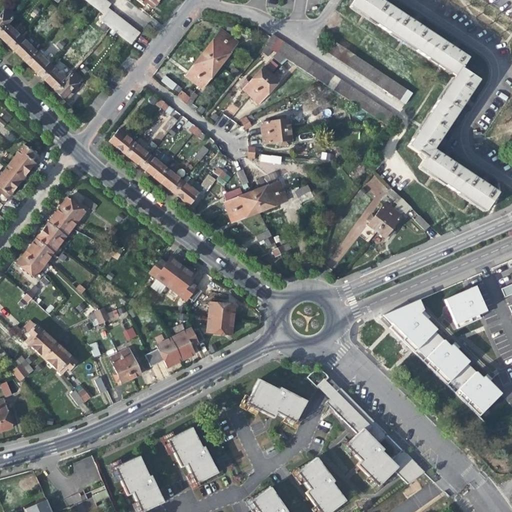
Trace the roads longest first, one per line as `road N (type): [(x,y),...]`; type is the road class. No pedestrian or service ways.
road 1 (residential): [(280,337),(92,432),(35,451)]
road 2 (residential): [(73,150),(279,305)]
road 3 (residential): [(407,0),(494,63),(493,88),(464,136),(474,158),(511,182)]
road 4 (residential): [(334,339),(494,511)]
road 5 (residential): [(511,220),(330,298)]
road 6 (residential): [(339,320),(511,244)]
